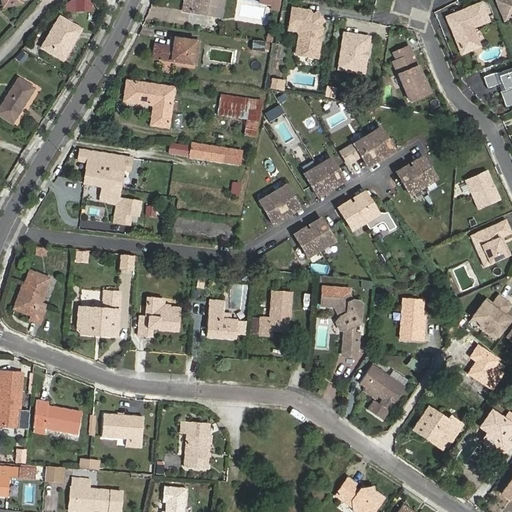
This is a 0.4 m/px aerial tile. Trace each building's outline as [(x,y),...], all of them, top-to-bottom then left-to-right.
[(91,0),(75,0),(75,8),(91,10),(91,0)] [(184,0),(184,5),(192,7),(191,12),(221,17),(223,0),(184,0)] [(280,0),(259,0),(259,3),(272,5),(271,10),(279,11),(280,0)] [(511,0),(498,0),(496,1),(504,20),(511,16),(511,0)] [(480,4),(446,18),(458,48),(476,41),(471,28),(488,21),(480,4)] [(292,9),(289,30),(297,31),(299,34),(296,55),(317,58),(322,29),(319,25),(323,22),(317,13),(313,16),(310,12),(292,9)] [(59,15),(39,48),(63,62),(83,29),(59,15)] [(368,37),(343,33),(337,69),(346,70),(347,64),(364,67),(368,37)] [(170,46),(154,44),(153,58),(196,64),(199,41),(171,37),(170,46)] [(404,39),(389,46),(392,53),(407,46),(404,39)] [(264,52),(265,42),(253,40),(251,50),(264,52)] [(479,46),(476,41),(458,48),(461,54),(479,46)] [(392,53),(388,54),(409,101),(428,93),(407,46),(392,53)] [(22,63),(28,55),(22,50),(16,58),(22,63)] [(347,64),(346,70),(363,73),(364,67),(347,64)] [(496,72),(482,77),(486,90),(500,84),(503,91),(499,92),(503,102),(511,98),(511,88),(511,87),(511,66),(511,67),(511,70),(498,76),(496,72)] [(272,76),(270,86),(279,88),(281,78),(272,76)] [(0,116),(13,125),(36,88),(18,77),(0,104),(0,116)] [(173,88),(127,81),(126,89),(131,90),(129,101),(158,106),(156,125),(168,127),(173,88)] [(246,119),(249,98),(220,94),(217,114),(246,119)] [(246,119),(244,134),(255,136),(261,100),(249,98),(246,119)] [(511,105),(511,98),(503,102),(505,108),(511,105)] [(380,128),(367,136),(378,156),(381,154),(382,157),(394,151),(380,128)] [(353,144),(367,167),(378,160),(376,157),(378,156),(367,136),(353,144)] [(241,151),(192,143),(191,148),(171,144),(169,153),(190,156),(239,164),(241,151)] [(87,162),(85,174),(97,176),(97,171),(96,170),(99,153),(96,152),(80,150),(78,160),(87,162)] [(113,155),(99,153),(96,170),(97,171),(97,176),(85,174),(84,183),(102,187),(101,194),(118,197),(120,189),(108,187),(113,155)] [(131,157),(113,155),(108,187),(120,189),(123,169),(129,170),(131,157)] [(436,179),(422,157),(411,163),(413,166),(411,168),(423,187),(436,179)] [(330,158),(317,166),(329,186),(331,184),(333,188),(344,181),(330,158)] [(356,159),(348,164),(353,173),(361,169),(356,159)] [(304,174),(317,197),(328,190),(327,187),(329,186),(317,166),(304,174)] [(395,173),(409,195),(423,187),(411,168),(408,169),(407,166),(395,173)] [(485,171),(464,181),(465,183),(470,195),(477,210),(498,201),(485,171)] [(232,181),(229,196),(238,198),(241,183),(232,181)] [(465,183),(459,186),(464,198),(470,195),(465,183)] [(286,186),(272,194),(284,213),(286,212),(288,215),(299,208),(286,186)] [(378,214),(364,192),(353,199),(355,202),(353,203),(365,222),(377,215),(378,214)] [(118,197),(101,194),(100,201),(117,203),(118,198),(118,197)] [(272,194),(259,202),(273,224),(284,217),(282,214),(284,213),(272,194)] [(141,202),(118,198),(117,203),(115,221),(130,224),(132,214),(139,215),(141,202)] [(349,201),(337,208),(351,231),(365,222),(353,203),(351,205),(349,201)] [(157,205),(149,204),(147,214),(156,215),(157,205)] [(377,215),(365,222),(369,230),(380,223),(381,220),(377,215)] [(309,230),(321,249),(334,241),(320,219),(309,225),(311,228),(309,230)] [(504,220),(468,236),(471,244),(479,244),(483,254),(478,259),(482,267),(508,255),(504,247),(502,248),(498,239),(500,238),(510,234),(504,220)] [(305,228),(294,235),(307,257),(321,249),(309,230),(307,231),(305,228)] [(25,253),(33,254),(34,245),(26,244),(25,253)] [(479,244),(471,244),(478,259),(483,254),(479,244)] [(46,248),(37,247),(36,254),(45,256),(46,248)] [(88,263),(89,251),(75,250),(74,262),(88,263)] [(121,255),(120,268),(132,269),(133,256),(121,255)] [(46,306),(40,304),(49,279),(30,271),(16,307),(32,314),(30,319),(40,323),(46,306)] [(398,276),(402,282),(409,278),(405,272),(398,276)] [(354,333),(354,326),(360,323),(361,304),(358,301),(352,301),(349,302),(350,289),(322,287),(321,305),(334,307),(339,317),(336,322),(339,330),(344,330),(342,354),(357,356),(359,333),(354,333)] [(441,297),(442,290),(433,289),(432,296),(441,297)] [(81,317),(80,329),(104,331),(103,335),(116,337),(119,292),(104,291),(102,309),(79,307),(78,317),(81,317)] [(269,318),(260,317),(259,335),(271,336),(272,330),(288,331),(291,293),(272,291),(269,318)] [(161,307),(162,298),(147,297),(146,315),(140,315),(139,336),(151,337),(152,329),(179,331),(181,308),(161,307)] [(483,302),(470,319),(476,323),(479,328),(484,333),(490,333),(496,338),(509,321),(502,316),(510,306),(497,297),(489,307),(483,302)] [(422,299),(402,298),(399,339),(423,341),(423,331),(420,330),(422,299)] [(209,300),(208,310),(207,318),(206,336),(236,339),(236,334),(244,334),(245,321),(230,320),(223,319),(223,312),(224,301),(209,300)] [(476,323),(470,319),(468,322),(493,341),(496,338),(490,333),(484,333),(479,328),(476,323)] [(406,366),(418,374),(424,365),(412,357),(406,366)] [(367,410),(381,420),(404,387),(371,364),(358,383),(382,399),(378,404),(373,400),(367,410)] [(0,425),(18,427),(21,392),(0,389),(0,425)] [(77,434),(81,412),(48,405),(48,402),(36,400),(33,426),(77,434)] [(450,417),(447,420),(428,407),(412,430),(421,435),(423,431),(443,444),(458,422),(450,417)] [(491,410),(479,428),(486,432),(483,438),(484,444),(490,448),(496,447),(503,452),(508,444),(511,444),(511,443),(511,414),(509,412),(504,419),(491,410)] [(141,439),(143,417),(103,414),(101,436),(141,439)] [(209,435),(210,424),(180,422),(179,433),(187,433),(209,435)] [(184,467),(207,469),(209,435),(187,433),(184,467)] [(25,462),(25,450),(17,450),(16,461),(25,462)] [(80,459),(80,467),(98,469),(99,461),(80,459)] [(0,466),(0,495),(7,496),(8,477),(19,477),(19,468),(0,466)] [(63,468),(46,466),(45,480),(62,481),(63,468)] [(40,471),(30,470),(29,478),(39,479),(40,471)] [(511,477),(501,494),(511,501),(511,477)] [(75,488),(74,508),(110,511),(119,511),(121,491),(88,488),(89,479),(73,478),(72,488),(75,488)] [(348,478),(335,496),(344,501),(345,499),(351,503),(353,510),(355,511),(372,511),(383,497),(374,491),(373,485),(361,488),(360,490),(354,486),(356,483),(348,478)] [(165,503),(164,511),(162,511),(161,511),(184,511),(186,488),(164,486),(162,502),(165,503)]
